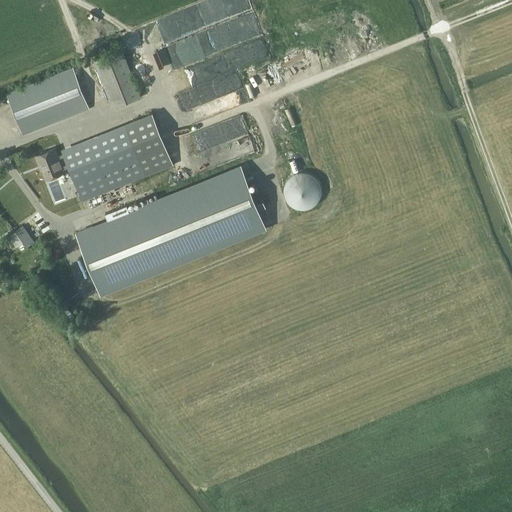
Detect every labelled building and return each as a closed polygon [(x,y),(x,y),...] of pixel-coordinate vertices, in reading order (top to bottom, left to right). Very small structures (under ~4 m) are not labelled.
[(112,108),(141,97),(123,50),(94,61),(112,108)] [(23,134),(89,109),(73,67),(7,93),(23,134)] [(55,147),(35,155),(46,180),(65,172),(64,169),(69,167),(83,201),(146,176),(174,164),(153,113),(125,124),(62,149),(64,154),(59,156),(55,147)] [(107,219),(75,232),(101,295),(267,228),(241,165),(129,210),(126,204),(104,213),(107,219)] [(31,235),(23,242),(27,246),(35,240),(31,235)]
